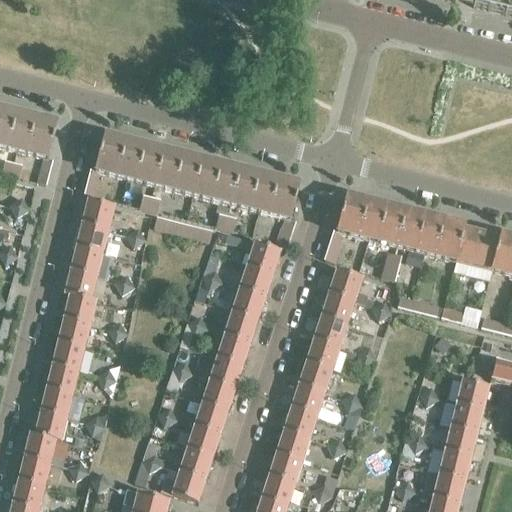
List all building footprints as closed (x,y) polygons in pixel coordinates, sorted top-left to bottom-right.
[(511,0),(436,0),(456,5),(457,0),(466,0),(473,2),(471,9),(511,19),(511,0)] [(0,151),(7,153),(16,118),(2,114),(3,110),(0,109),(0,151)] [(7,153),(42,162),(47,163),(56,128),(39,123),(40,120),(30,117),(29,121),(16,118),(7,153)] [(120,144),(103,139),(94,175),(98,176),(133,185),(142,149),(130,146),(131,142),(121,140),(120,144)] [(142,149),(133,185),(172,195),(181,159),(168,156),(169,152),(159,149),(158,153),(142,149)] [(195,163),(181,159),(172,195),(211,204),(220,169),(206,165),(207,161),(196,159),(195,163)] [(50,164),(47,163),(42,162),(40,170),(48,172),(50,164)] [(0,175),(0,176),(9,179),(12,167),(3,165),(0,175)] [(9,179),(18,181),(21,169),(12,167),(9,179)] [(233,172),(220,169),(211,204),(249,214),(258,179),(243,175),(244,171),(234,168),(233,172)] [(46,180),(48,172),(40,170),(38,178),(46,180)] [(90,174),(88,182),(96,184),(98,176),(94,175),(90,174)] [(46,180),(38,178),(36,186),(44,188),(46,180)] [(271,182),(258,179),(249,214),(285,223),(289,224),(298,189),(281,184),(282,181),(272,178),(271,182)] [(96,185),(96,184),(88,182),(86,190),(96,192),(97,186),(96,185)] [(86,190),(84,197),(94,200),(96,192),(86,190)] [(139,211),(147,214),(150,201),(142,199),(139,211)] [(336,235),(340,236),(376,245),(384,210),(372,207),(373,203),(362,201),(361,205),(345,200),(336,235)] [(147,214),(156,216),(159,203),(150,201),(147,214)] [(16,204),(14,205),(22,218),(28,214),(20,202),(16,204)] [(86,204),(80,228),(108,235),(114,211),(86,204)] [(14,205),(8,209),(16,221),(22,218),(14,205)] [(399,214),(384,210),(376,245),(415,255),(424,220),(410,216),(411,213),(400,210),(399,214)] [(215,231),(223,233),(227,220),(218,218),(215,231)] [(437,223),(424,220),(415,255),(454,264),(463,230),(448,226),(449,222),(438,219),(437,223)] [(227,220),(223,233),(232,235),(235,223),(227,220)] [(155,221),(153,232),(162,234),(165,223),(155,221)] [(174,226),(165,223),(162,234),(171,236),(174,226)] [(294,225),(289,224),(285,223),(282,232),(291,234),(294,225)] [(174,226),(171,236),(180,239),(183,228),(174,226)] [(80,228),(75,251),(102,258),(108,235),(80,228)] [(193,231),(183,228),(180,239),(190,241),(193,231)] [(463,230),(454,264),(491,273),(500,239),(499,239),(498,241),(464,233),(464,230),(463,230)] [(131,235),(139,248),(145,244),(137,231),(131,235)] [(193,231),(190,241),(199,244),(202,233),(193,231)] [(288,243),(291,234),(282,232),(281,232),(278,240),(288,243)] [(211,235),(202,233),(199,244),(208,246),(211,235)] [(337,244),(340,236),(336,235),(332,234),(329,244),(340,247),(340,245),(337,244)] [(131,235),(125,239),(132,251),(139,248),(131,235)] [(239,243),(226,238),(223,245),(237,249),(239,243)] [(511,242),(500,239),(491,273),(511,278),(511,242)] [(285,252),(288,243),(278,240),(275,249),(285,252)] [(336,257),(340,247),(329,244),(326,254),(336,257)] [(245,270),(272,279),(280,255),(253,247),(245,270)] [(16,261),(9,250),(9,249),(3,253),(11,265),(16,261)] [(75,251),(69,274),(96,282),(102,258),(75,251)] [(3,253),(0,254),(0,261),(4,269),(11,265),(3,253)] [(333,267),(336,257),(326,254),(323,263),(333,267)] [(385,265),(397,268),(400,260),(387,256),(385,265)] [(385,265),(383,273),(395,276),(397,268),(385,265)] [(238,293),(265,301),(272,279),(245,270),(238,293)] [(393,285),(395,276),(383,273),(381,282),(393,285)] [(91,305),(91,304),(96,282),(69,274),(63,299),(68,300),(68,299),(91,305)] [(204,287),(217,280),(214,274),(201,280),(204,287)] [(328,297),(354,306),(363,309),(366,300),(357,297),(362,283),(335,274),(328,297)] [(126,278),(120,282),(127,294),(133,291),(126,278)] [(204,287),(207,293),(220,287),(217,280),(204,287)] [(120,282),(114,285),(121,298),(127,294),(120,282)] [(230,316),(257,325),(265,301),(238,293),(230,316)] [(328,297),(325,305),(320,320),(347,328),(354,306),(328,297)] [(68,299),(68,300),(62,323),(90,330),(96,306),(91,304),(91,305),(68,299)] [(397,310),(407,312),(409,302),(400,300),(397,310)] [(419,305),(409,302),(407,312),(416,315),(419,305)] [(377,307),(383,320),(390,317),(383,304),(377,307)] [(429,307),(419,305),(416,315),(426,317),(429,307)] [(377,307),(371,311),(373,316),(368,318),(372,325),(377,323),(377,324),(383,320),(377,307)] [(438,309),(429,307),(426,317),(436,320),(438,309)] [(441,321),(451,323),(453,313),(443,311),(441,321)] [(463,316),(460,326),(476,329),(480,315),(464,311),(463,316)] [(463,316),(453,313),(451,323),(460,326),(463,316)] [(230,316),(223,338),(223,339),(250,347),(257,325),(230,316)] [(190,333),(202,326),(199,320),(186,326),(190,333)] [(320,320),(313,343),(339,351),(347,328),(320,320)] [(481,330),(490,333),(493,323),(483,320),(481,330)] [(62,323),(60,331),(57,346),(84,353),(90,330),(62,323)] [(502,325),(493,323),(490,333),(500,335),(502,325)] [(500,335),(510,338),(511,328),(511,327),(502,325),(500,335)] [(193,339),(205,333),(202,326),(190,333),(193,339)] [(114,331),(121,342),(127,338),(120,327),(114,331)] [(114,331),(108,335),(115,346),(121,342),(114,331)] [(250,347),(223,339),(215,361),(242,370),(250,347)] [(305,366),(332,374),(339,351),(313,343),(305,366)] [(442,343),(433,348),(440,353),(446,347),(442,343)] [(57,346),(51,369),(79,376),(84,353),(57,346)] [(378,355),(370,353),(369,350),(362,354),(369,366),(375,363),(378,355)] [(362,370),(369,366),(362,354),(356,357),(362,370)] [(208,385),(235,393),(242,370),(215,361),(208,385)] [(511,369),(495,365),(491,383),(511,387),(511,369)] [(171,372),(175,378),(188,372),(184,366),(171,372)] [(305,366),(298,388),(324,397),(332,374),(305,366)] [(45,392),(73,399),(79,376),(51,369),(45,392)] [(175,378),(178,385),(191,378),(188,372),(175,378)] [(109,389),(116,385),(108,373),(102,376),(109,389)] [(109,389),(102,376),(96,380),(103,392),(112,402),(116,385),(109,389)] [(461,384),(455,408),(483,415),(489,391),(461,384)] [(227,416),(228,415),(235,393),(208,385),(201,407),(227,416)] [(290,411),(316,420),(324,397),(298,388),(290,411)] [(422,404),(434,397),(431,391),(418,398),(422,404)] [(45,392),(40,415),(67,422),(73,399),(45,392)] [(347,399),(354,412),(360,409),(354,396),(347,399)] [(425,411),(438,403),(434,397),(422,404),(425,411)] [(347,415),(354,412),(347,399),(341,402),(347,415)] [(193,430),(220,439),(227,416),(201,407),(193,430)] [(483,415),(455,408),(450,431),(477,438),(483,415)] [(290,411),(283,434),(309,443),(316,420),(290,411)] [(159,425),(172,418),(169,412),(156,418),(159,425)] [(40,415),(34,439),(56,445),(56,446),(61,447),(67,422),(40,415)] [(108,417),(97,420),(91,423),(98,435),(104,432),(108,417)] [(163,431),(176,425),(172,418),(159,425),(163,431)] [(92,439),(98,435),(91,423),(85,427),(92,439)] [(186,452),(213,461),(220,439),(193,430),(186,452)] [(450,431),(444,454),(471,461),(477,438),(450,431)] [(275,457),(302,465),(309,443),(283,434),(275,457)] [(51,467),(56,446),(56,445),(34,439),(29,437),(23,461),(51,467)] [(419,437),(406,445),(410,451),(422,443),(419,437)] [(332,445),(338,457),(345,454),(339,442),(332,445)] [(422,443),(410,451),(413,457),(426,449),(422,443)] [(157,448),(147,445),(141,463),(142,463),(144,468),(157,462),(154,457),(157,448)] [(332,445),(326,448),(332,461),(338,457),(332,445)] [(431,497),(443,454),(434,451),(423,495),(431,497)] [(213,461),(186,452),(178,475),(205,484),(213,461)] [(471,461),(444,454),(438,478),(465,485),(471,461)] [(275,457),(268,480),(294,489),(302,465),(275,457)] [(23,461),(17,484),(45,491),(51,467),(23,461)] [(157,462),(144,468),(148,476),(161,470),(170,473),(172,467),(157,462)] [(75,469),(82,480),(88,477),(90,467),(81,465),(75,469)] [(75,469),(69,472),(76,484),(82,480),(75,469)] [(165,481),(160,496),(197,508),(205,484),(178,475),(175,484),(165,481)] [(96,497),(109,489),(101,478),(89,485),(96,497)] [(438,478),(432,501),(459,508),(465,485),(438,478)] [(294,489),(268,480),(260,503),(286,511),(294,489)] [(17,484),(11,508),(29,511),(39,511),(45,491),(17,484)] [(408,500),(414,496),(407,484),(401,488),(408,500)] [(311,494),(314,500),(326,494),(323,488),(311,494)] [(408,500),(401,488),(394,492),(402,504),(408,500)] [(132,511),(169,511),(171,508),(168,508),(169,506),(125,494),(121,509),(132,511)] [(330,501),(326,494),(314,500),(317,507),(330,501)] [(457,511),(459,508),(432,501),(428,511),(457,511)] [(260,503),(256,511),(286,511),(260,503)]
